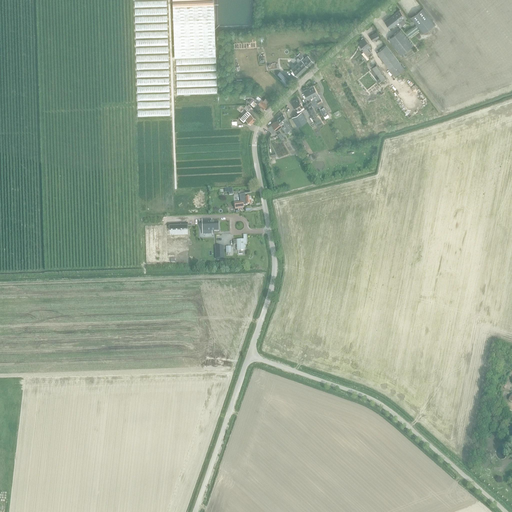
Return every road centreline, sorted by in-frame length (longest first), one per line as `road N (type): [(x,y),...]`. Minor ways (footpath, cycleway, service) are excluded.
road 1 (unclassified): [(503,511),(385,410),(249,355)]
road 2 (unclassified): [(249,355),(274,263),(253,144)]
road 3 (residential): [(253,144),(279,102),(392,0)]
road 4 (unclassified): [(194,511),(249,355)]
